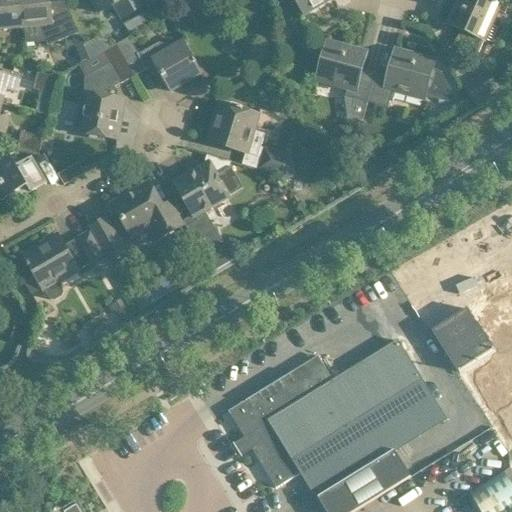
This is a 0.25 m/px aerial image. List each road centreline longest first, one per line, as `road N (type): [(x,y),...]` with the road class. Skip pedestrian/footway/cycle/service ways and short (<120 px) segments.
road 1 (secondary): [(445,181),(0,444)]
road 2 (residential): [(0,229),(168,136)]
